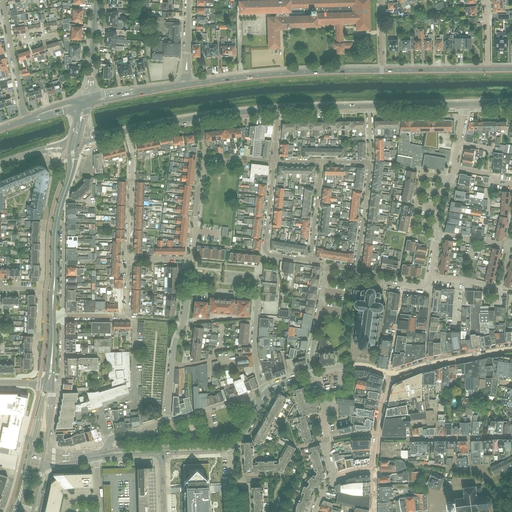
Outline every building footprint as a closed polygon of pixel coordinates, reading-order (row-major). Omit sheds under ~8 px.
[(15,3),(14,0),(7,0),(9,5),(12,4),(14,10),(10,11),(11,15),(18,13),(15,3)] [(20,0),(14,0),(15,3),(17,2),(18,5),(19,5),(20,9),(23,8),(21,4),(22,4),(20,0)] [(276,49),(278,49),(279,49),(278,28),(288,28),(293,28),(293,26),(316,25),(316,27),(320,27),(320,24),(337,23),(337,27),(342,27),(342,23),(356,22),(357,30),(369,29),(369,20),(369,3),(368,0),(304,0),(289,0),(283,1),(283,0),(242,0),(243,2),(240,2),(240,12),(271,12),(271,17),(268,17),(269,48),(276,47),(276,49)] [(400,5),(398,6),(398,4),(397,3),(395,3),(395,2),(393,2),(393,1),(391,0),(390,0),(389,1),(389,3),(389,9),(389,12),(389,13),(393,13),(393,11),(398,11),(399,11),(400,14),(404,13),(400,5)] [(159,4),(159,8),(160,9),(161,9),(160,11),(162,11),(167,12),(167,9),(170,9),(173,9),(173,3),(163,3),(160,3),(159,4)] [(63,6),(62,9),(67,9),(67,10),(70,10),(70,15),(73,15),(83,16),(84,12),(82,12),(83,10),(74,9),(71,9),(71,6),(68,6),(63,6)] [(477,14),(478,14),(477,10),(476,10),(476,7),(470,7),(466,8),(466,9),(463,9),(463,12),(468,11),(468,15),(471,15),(472,15),(472,17),(476,17),(475,15),(477,14)] [(207,17),(211,17),(216,17),(216,14),(209,14),(209,11),(213,12),(213,9),(204,8),(204,9),(197,8),(197,10),(196,10),(196,13),(197,13),(197,14),(207,14),(207,17)] [(18,24),(17,15),(13,16),(11,16),(11,19),(14,19),(15,28),(13,28),(14,34),(20,34),(18,24)] [(70,24),(70,22),(73,22),(73,21),(82,22),(82,19),(83,19),(83,16),(73,15),(73,19),(67,18),(67,19),(63,19),(63,23),(70,24)] [(51,29),(52,29),(57,28),(57,27),(63,26),(62,20),(56,21),(56,18),(50,19),(51,29)] [(117,19),(107,19),(107,23),(108,23),(107,25),(110,25),(110,26),(117,27),(117,19)] [(180,56),(181,42),(179,41),(180,23),(166,22),(166,28),(169,29),(169,37),(163,37),(159,37),(159,41),(157,41),(157,47),(163,47),(162,56),(169,56),(169,57),(173,57),(180,57),(180,56)] [(63,23),(63,27),(67,27),(67,29),(69,29),(69,30),(72,30),(72,33),(82,34),(82,30),(81,30),(81,28),(75,27),(75,24),(70,24),(63,23)] [(424,40),(424,37),(424,29),(418,29),(419,41),(415,41),(415,50),(422,50),(422,40),(424,40)] [(107,37),(107,39),(125,40),(125,38),(120,37),(119,38),(117,38),(118,37),(116,37),(116,32),(112,32),(112,33),(107,32),(107,33),(106,33),(106,35),(107,36),(106,37),(107,37)] [(457,32),(455,32),(455,45),(457,45),(457,49),(459,49),(463,49),(463,36),(459,36),(459,33),(457,33),(457,32)] [(463,36),(463,49),(468,49),(468,48),(471,48),(471,37),(474,37),(474,32),(469,32),(469,34),(467,36),(463,36)] [(496,40),(496,50),(506,50),(506,46),(508,46),(508,45),(508,40),(508,33),(505,33),(505,34),(497,34),(497,33),(497,32),(496,32),(497,40),(496,40)] [(64,42),(66,42),(70,42),(70,40),(72,40),(72,39),(81,40),(81,37),(82,37),(82,34),(72,33),(72,37),(69,37),(63,37),(64,42)] [(207,34),(203,34),(203,40),(205,40),(205,45),(205,56),(208,56),(209,57),(211,57),(211,56),(212,56),(211,44),(208,45),(208,39),(207,39),(207,34)] [(424,40),(425,40),(425,50),(432,49),(432,40),(433,40),(433,34),(430,34),(429,35),(429,37),(424,37),(424,40)] [(447,50),(453,50),(453,40),(452,40),(452,38),(452,35),(450,35),(450,36),(445,36),(445,47),(447,47),(447,50)] [(390,38),(390,40),(390,50),(398,50),(398,42),(401,41),(400,36),(398,36),(398,40),(395,40),(395,38),(390,38)] [(410,36),(410,41),(402,41),(402,50),(411,50),(410,42),(414,42),(414,36),(410,36)] [(58,42),(52,44),(54,50),(55,52),(60,51),(61,55),(62,57),(65,56),(65,55),(64,54),(64,48),(60,49),(58,42)] [(70,42),(66,42),(64,42),(64,48),(67,48),(70,49),(70,52),(81,53),(81,50),(80,49),(80,47),(71,46),(71,45),(70,45),(70,42)] [(344,47),(344,44),(343,44),(343,43),(342,43),(341,43),(341,44),(337,44),(334,44),(334,48),(338,48),(338,49),(336,49),(337,49),(337,53),(343,53),(343,48),(344,48),(344,47)] [(52,44),(46,45),(48,51),(48,52),(51,51),(54,57),(56,56),(55,52),(54,50),(52,44)] [(162,61),(162,56),(163,47),(157,47),(153,47),(152,61),(162,61)] [(38,48),(32,50),(33,56),(34,57),(36,56),(38,61),(41,60),(38,48)] [(27,64),(24,53),(21,53),(21,52),(18,53),(18,54),(20,61),(23,60),(24,65),(27,64)] [(69,55),(65,55),(65,61),(65,62),(71,62),(72,60),(76,60),(76,58),(79,59),(80,56),(81,56),(81,53),(70,52),(69,55)] [(128,61),(123,62),(126,75),(127,75),(129,75),(129,74),(132,74),(130,64),(130,61),(133,60),(132,55),(127,56),(128,61)] [(138,59),(135,60),(137,66),(138,71),(141,71),(142,72),(143,72),(144,71),(144,70),(145,70),(144,68),(147,68),(146,61),(143,62),(139,62),(139,60),(139,59),(138,59)] [(126,75),(123,62),(119,63),(118,60),(114,61),(115,66),(117,65),(117,67),(118,67),(120,76),(122,75),(123,76),(125,76),(125,75),(126,75)] [(71,62),(65,62),(65,65),(67,65),(67,69),(71,69),(70,75),(74,76),(74,77),(78,77),(78,71),(79,71),(80,70),(80,67),(73,67),(73,66),(71,65),(71,62)] [(103,78),(104,78),(104,79),(105,79),(105,80),(106,80),(106,79),(107,79),(107,78),(112,78),(112,75),(113,76),(114,71),(113,66),(110,66),(110,63),(105,63),(105,66),(104,66),(103,78)] [(65,81),(65,75),(60,76),(60,77),(59,77),(58,79),(59,80),(57,80),(57,81),(56,81),(52,82),(55,93),(62,91),(60,85),(62,84),(62,83),(62,82),(65,81)] [(39,85),(33,87),(33,88),(33,90),(36,99),(36,98),(36,99),(39,98),(42,97),(40,90),(40,88),(43,87),(41,81),(41,80),(38,80),(39,85)] [(50,86),(46,87),(48,94),(55,93),(52,82),(49,83),(50,86)] [(26,90),(26,92),(29,101),(36,99),(33,90),(33,89),(33,88),(26,90)] [(2,95),(5,106),(12,105),(10,97),(6,98),(5,95),(2,95)] [(401,121),(400,134),(398,149),(397,154),(395,165),(396,165),(396,163),(410,166),(410,168),(410,167),(415,168),(414,168),(414,165),(416,166),(421,167),(443,171),(445,163),(448,163),(449,159),(446,158),(446,154),(439,153),(434,152),(435,150),(433,150),(433,148),(438,149),(436,148),(436,132),(436,133),(438,133),(442,133),(442,131),(444,131),(444,133),(449,133),(449,131),(451,131),(451,134),(454,134),(454,128),(454,121),(451,121),(451,120),(401,121)] [(255,126),(252,155),(252,157),(262,158),(269,159),(271,141),(264,140),(265,134),(266,135),(266,137),(271,137),(272,130),(272,124),(266,125),(255,126)] [(284,132),(289,132),(289,124),(282,124),(282,132),(281,132),(281,138),(284,138),(284,132)] [(249,155),(252,155),(255,126),(250,127),(250,131),(246,130),(245,137),(249,138),(251,138),(251,145),(250,145),(250,149),(244,148),(244,153),(243,155),(249,156),(249,155)] [(235,129),(236,137),(242,136),(243,140),(245,140),(245,137),(246,130),(246,127),(235,129)] [(233,149),(231,129),(226,130),(227,138),(229,138),(231,148),(228,149),(229,154),(234,155),(233,149)] [(473,143),(473,135),(467,134),(465,141),(473,143)] [(186,154),(190,154),(196,155),(197,147),(191,148),(191,144),(194,144),(193,135),(192,136),(192,135),(189,135),(189,136),(186,137),(188,145),(187,145),(187,148),(186,149),(186,154)] [(142,143),(137,144),(136,144),(138,152),(141,152),(142,156),(145,156),(142,143)] [(115,158),(118,157),(119,159),(120,162),(122,161),(119,148),(113,150),(115,158)] [(462,165),(462,166),(472,167),(473,163),(472,163),(473,159),(474,159),(474,155),(474,151),(476,151),(477,149),(469,148),(468,148),(467,149),(465,149),(464,153),(465,154),(464,157),(463,162),(464,162),(463,165),(462,165)] [(111,164),(110,159),(108,151),(102,152),(104,160),(107,160),(108,161),(109,164),(111,164)] [(95,169),(95,173),(102,173),(102,156),(101,153),(94,155),(94,169),(95,169)] [(36,166),(35,166),(0,181),(0,210),(18,210),(18,219),(40,218),(40,211),(42,211),(49,177),(49,176),(49,175),(49,174),(49,173),(48,172),(48,171),(47,170),(46,169),(46,168),(45,168),(44,167),(43,166),(42,166),(41,166),(40,166),(39,166),(38,166),(37,166),(36,166)] [(96,180),(96,178),(84,178),(84,182),(74,191),(74,190),(71,193),(71,199),(80,199),(91,189),(90,188),(91,186),(91,182),(92,182),(93,180),(96,180)] [(466,196),(483,199),(484,194),(477,192),(477,196),(466,194),(466,191),(456,189),(456,194),(466,196)] [(474,201),(483,203),(483,199),(466,196),(456,194),(455,200),(464,201),(465,199),(475,200),(474,201)] [(451,206),(466,208),(471,209),(482,211),(483,208),(474,206),(474,207),(468,206),(467,207),(462,206),(462,203),(452,201),(451,206)] [(456,225),(459,226),(460,219),(450,218),(449,220),(448,220),(447,223),(456,225)] [(471,228),(459,226),(456,225),(456,226),(447,224),(446,231),(454,233),(455,228),(463,229),(462,234),(470,236),(471,228)] [(482,238),(482,235),(484,235),(485,227),(478,226),(476,237),(482,238)] [(411,240),(407,240),(405,249),(405,250),(405,249),(409,249),(409,250),(413,251),(415,241),(415,242),(411,241),(411,240)] [(184,254),(186,243),(182,242),(181,246),(175,246),(175,248),(175,254),(184,254)] [(425,245),(418,243),(418,246),(417,246),(416,250),(415,255),(416,255),(415,258),(414,258),(414,263),(424,265),(424,264),(423,264),(423,260),(424,261),(425,256),(424,256),(425,252),(426,252),(427,248),(424,247),(425,245)] [(197,245),(196,256),(199,256),(199,257),(204,257),(207,257),(207,258),(212,258),(212,257),(216,258),(220,259),(220,258),(224,258),(224,259),(225,249),(221,249),(217,249),(217,248),(212,248),(209,248),(204,247),(204,248),(200,247),(200,246),(197,245)] [(237,261),(238,252),(237,252),(237,253),(234,253),(234,252),(230,252),(229,260),(230,259),(232,259),(232,260),(237,261)] [(238,252),(237,261),(237,259),(240,260),(240,261),(244,261),(245,253),(245,254),(241,253),(238,252)] [(245,253),(244,261),(244,260),(247,260),(247,262),(252,262),(252,254),(248,254),(248,253),(245,253)] [(381,267),(386,268),(387,259),(382,258),(383,253),(381,253),(380,257),(379,262),(378,262),(378,264),(381,265),(381,267)] [(254,262),(259,263),(260,255),(256,255),(256,254),(252,254),(252,262),(252,261),(255,261),(254,262)] [(370,267),(370,262),(363,261),(362,266),(372,270),(373,268),(370,267)] [(407,265),(406,265),(402,264),(402,267),(401,274),(401,273),(405,274),(405,275),(409,276),(409,275),(413,275),(413,276),(417,277),(418,274),(420,274),(421,268),(419,268),(419,267),(415,267),(415,266),(413,266),(411,266),(410,266),(407,265)] [(312,269),(311,272),(319,274),(321,267),(307,265),(307,268),(312,269)] [(260,277),(259,278),(260,279),(261,279),(262,280),(262,285),(263,286),(263,287),(263,291),(262,291),(262,295),(265,295),(264,301),(270,302),(271,301),(274,301),(275,296),(276,292),(275,292),(275,287),(276,287),(277,281),(276,281),(277,274),(272,274),(272,272),(273,268),(264,267),(263,267),(263,269),(263,276),(261,276),(260,277)] [(309,285),(317,286),(318,280),(305,278),(304,280),(310,281),(309,285)] [(369,346),(370,346),(371,345),(372,345),(372,346),(373,345),(375,344),(375,345),(376,344),(375,344),(376,341),(377,341),(377,340),(376,340),(376,338),(378,338),(378,337),(376,337),(377,335),(377,334),(377,331),(378,331),(379,331),(377,330),(378,328),(378,327),(378,325),(379,325),(380,324),(378,324),(378,321),(383,322),(383,315),(380,314),(379,314),(380,313),(382,313),(382,310),(383,311),(383,310),(385,308),(385,309),(385,308),(385,306),(386,305),(385,305),(384,303),(385,302),(384,302),(383,302),(384,299),(381,299),(382,297),(383,297),(382,297),(382,294),(383,293),(382,293),(380,291),(379,291),(377,292),(377,290),(377,289),(376,289),(374,288),(375,287),(374,287),(372,287),(371,286),(371,287),(369,288),(368,288),(368,289),(367,290),(365,289),(366,289),(365,288),(365,289),(362,290),(362,289),(361,290),(360,290),(361,289),(361,288),(360,289),(355,289),(355,288),(354,289),(355,289),(354,296),(353,296),(353,297),(354,296),(359,297),(358,298),(357,298),(358,299),(356,301),(356,300),(355,301),(356,301),(356,303),(355,304),(355,305),(356,304),(357,306),(356,307),(357,307),(357,310),(359,310),(359,311),(358,311),(358,312),(359,312),(359,314),(357,314),(357,315),(359,315),(358,318),(357,318),(358,318),(358,321),(357,321),(356,322),(358,322),(357,324),(356,325),(357,325),(357,328),(356,327),(356,328),(357,328),(356,331),(356,332),(356,334),(355,334),(355,335),(356,335),(356,337),(355,337),(355,338),(354,340),(355,342),(355,343),(356,343),(357,344),(357,345),(358,345),(358,344),(360,343),(360,345),(369,346)] [(455,290),(448,289),(442,289),(435,288),(434,298),(432,311),(437,311),(436,316),(446,317),(446,318),(453,318),(455,290)] [(474,304),(474,298),(474,291),(466,290),(465,299),(468,302),(468,304),(474,304)] [(315,300),(316,293),(303,291),(302,294),(307,295),(307,298),(315,300)] [(471,313),(471,319),(471,323),(471,332),(471,339),(472,348),(482,346),(481,336),(480,323),(480,315),(479,305),(481,305),(482,298),(482,291),(474,291),(474,298),(474,304),(473,305),(471,304),(471,309),(471,313)] [(387,292),(386,298),(389,298),(388,301),(392,301),(392,302),(399,303),(400,294),(390,292),(387,292)] [(210,312),(232,314),(236,314),(236,315),(248,316),(249,301),(248,301),(248,300),(245,300),(245,301),(237,300),(237,303),(234,303),(234,300),(210,298),(210,305),(207,304),(207,302),(200,302),(200,301),(196,301),(196,302),(195,302),(194,316),(209,318),(210,312)] [(85,308),(85,312),(95,312),(95,310),(95,300),(92,300),(88,300),(87,300),(87,303),(87,306),(85,306),(85,308)] [(388,301),(387,309),(391,309),(397,310),(398,310),(399,303),(392,302),(392,301),(388,301)] [(313,313),(314,307),(300,305),(300,307),(305,308),(304,312),(313,313)] [(482,346),(491,344),(490,339),(490,335),(489,330),(489,326),(489,313),(489,310),(489,308),(490,306),(481,305),(479,305),(480,315),(480,323),(481,336),(482,346)] [(427,319),(428,307),(424,307),(423,306),(422,310),(419,309),(419,311),(419,314),(418,314),(417,318),(419,318),(418,322),(422,323),(422,324),(427,324),(427,319)] [(132,309),(132,312),(135,313),(135,316),(136,316),(140,316),(140,313),(140,309),(142,309),(144,309),(145,309),(151,310),(151,307),(145,307),(142,307),(132,307),(132,309)] [(501,315),(505,316),(506,307),(495,307),(495,311),(494,316),(501,316),(501,315)] [(377,364),(377,366),(388,368),(389,366),(389,364),(390,356),(392,348),(393,339),(388,338),(387,338),(388,332),(389,332),(391,323),(395,324),(397,315),(397,310),(391,309),(387,309),(379,355),(377,364)] [(404,363),(413,361),(414,360),(414,356),(413,350),(413,344),(414,338),(417,315),(401,314),(400,320),(409,320),(408,326),(408,330),(406,342),(405,352),(404,363)] [(292,321),(295,322),(311,324),(312,319),(302,318),(302,320),(295,319),(296,316),(290,315),(290,319),(289,321),(292,321)] [(240,323),(240,328),(249,329),(250,324),(249,324),(249,319),(241,320),(240,323)] [(392,367),(404,363),(405,352),(406,342),(408,330),(408,326),(409,320),(400,320),(399,319),(398,327),(398,328),(402,328),(401,335),(398,335),(395,351),(396,351),(395,353),(394,356),(392,367)] [(94,346),(91,346),(91,353),(94,353),(110,353),(111,322),(101,322),(92,322),(91,333),(101,333),(104,333),(104,339),(101,339),(94,339),(94,346)] [(494,325),(494,330),(495,336),(496,343),(506,342),(504,333),(506,324),(499,323),(499,325),(494,325)] [(428,356),(434,355),(434,344),(434,342),(434,341),(435,335),(435,331),(438,331),(438,327),(430,326),(430,331),(429,346),(428,356)] [(452,327),(452,330),(451,330),(450,341),(452,352),(453,351),(454,351),(457,351),(462,349),(460,340),(461,331),(455,330),(455,327),(452,327)] [(414,360),(426,356),(426,344),(426,340),(426,334),(415,332),(415,335),(415,338),(414,338),(413,344),(413,350),(414,356),(414,360)] [(266,347),(269,347),(269,337),(258,336),(258,346),(266,347)] [(76,352),(76,340),(66,340),(66,352),(76,352)] [(319,353),(320,365),(335,363),(334,356),(337,355),(338,354),(338,352),(336,351),(334,351),(323,352),(324,346),(326,346),(326,341),(320,340),(318,353),(319,353)] [(296,341),(296,343),(298,343),(300,344),(299,346),(300,346),(300,348),(306,349),(308,341),(306,341),(304,341),(301,341),(300,341),(296,341)] [(270,351),(270,347),(269,347),(266,347),(258,346),(259,355),(259,359),(260,359),(270,358),(270,354),(270,351)] [(297,357),(297,360),(305,358),(306,351),(299,350),(297,357)] [(113,379),(114,381),(112,382),(112,387),(95,392),(87,392),(90,400),(84,403),(83,396),(78,397),(78,392),(63,392),(63,398),(62,398),(62,404),(61,404),(61,410),(60,410),(60,415),(58,415),(59,421),(57,421),(56,428),(67,427),(73,427),(72,421),(74,421),(73,416),(75,416),(75,410),(81,410),(81,408),(88,408),(88,409),(90,409),(91,409),(92,409),(94,409),(95,408),(96,408),(98,408),(99,407),(100,406),(101,406),(103,405),(102,402),(116,398),(115,397),(129,393),(127,387),(130,387),(129,352),(125,352),(110,352),(110,353),(105,353),(110,369),(112,369),(112,371),(111,371),(110,371),(110,372),(109,373),(109,374),(108,375),(109,376),(109,377),(109,378),(110,378),(111,379),(112,379),(113,379)] [(191,358),(194,358),(193,362),(200,361),(201,353),(191,352),(191,358)] [(240,356),(235,357),(237,368),(237,372),(240,372),(240,374),(243,373),(243,367),(253,366),(252,354),(246,355),(244,355),(243,355),(240,356)] [(287,354),(286,359),(289,372),(294,371),(292,361),(293,357),(289,356),(289,355),(287,354)] [(508,387),(507,393),(511,394),(511,357),(504,356),(492,357),(493,368),(493,370),(492,377),(492,378),(498,379),(501,380),(501,378),(500,378),(500,375),(502,375),(511,376),(511,384),(510,388),(508,387)] [(16,368),(16,372),(28,372),(28,369),(31,369),(31,368),(31,358),(32,358),(20,358),(20,362),(25,362),(25,364),(20,364),(20,367),(20,368),(16,368)] [(79,369),(80,369),(98,369),(98,358),(79,358),(78,358),(66,358),(66,361),(65,361),(65,364),(66,364),(66,367),(66,377),(78,377),(78,369),(79,369)] [(268,380),(272,379),(271,368),(270,358),(260,359),(260,362),(264,375),(266,380),(266,381),(268,380)] [(297,361),(299,370),(304,369),(305,367),(305,358),(297,360),(297,361)] [(465,378),(465,388),(465,390),(472,391),(472,399),(478,399),(478,391),(478,389),(479,389),(479,377),(479,375),(479,360),(468,362),(465,363),(465,373),(465,378)] [(0,372),(14,373),(14,372),(14,368),(14,362),(10,362),(10,367),(8,367),(8,362),(0,361),(0,372)] [(197,366),(192,367),(192,373),(194,409),(208,405),(208,396),(207,393),(207,384),(207,363),(197,366)] [(276,366),(271,368),(272,379),(280,375),(279,369),(280,368),(279,364),(275,365),(276,366)] [(437,382),(437,379),(437,369),(436,369),(430,371),(429,371),(429,388),(435,388),(434,390),(436,390),(437,382)] [(231,370),(225,371),(226,376),(227,380),(227,382),(227,384),(228,384),(234,383),(238,395),(247,391),(244,383),(244,381),(244,375),(243,373),(240,374),(233,377),(231,370)] [(356,378),(362,380),(363,376),(364,376),(365,370),(356,370),(356,378)] [(423,372),(422,384),(422,387),(422,394),(421,395),(421,401),(425,400),(425,407),(429,407),(429,408),(429,400),(429,395),(429,388),(429,371),(423,372)] [(362,380),(367,381),(382,384),(382,381),(383,381),(384,377),(370,372),(368,377),(364,376),(363,376),(362,380)] [(389,400),(409,398),(416,396),(417,402),(421,401),(421,395),(421,393),(420,386),(421,386),(421,373),(403,380),(395,383),(393,386),(389,400)] [(245,375),(244,375),(244,381),(244,383),(247,391),(252,389),(249,383),(248,379),(247,378),(245,375)] [(256,380),(255,376),(254,377),(253,375),(247,378),(248,379),(252,389),(258,386),(256,380)] [(501,380),(498,379),(492,378),(492,377),(486,377),(486,389),(486,390),(488,390),(488,395),(496,396),(498,384),(500,384),(501,380)] [(382,384),(367,381),(362,380),(356,378),(356,387),(368,390),(381,391),(382,384)] [(66,379),(66,382),(63,382),(63,388),(72,389),(72,383),(72,382),(73,382),(73,379),(66,379)] [(220,383),(218,384),(219,386),(220,389),(223,400),(228,399),(224,388),(223,385),(221,386),(220,383)] [(227,384),(224,385),(226,391),(228,399),(237,395),(234,387),(230,389),(229,387),(228,384),(227,384)] [(297,401),(295,401),(296,406),(298,405),(299,411),(301,410),(302,413),(302,415),(299,416),(300,420),(300,422),(299,422),(300,428),(298,428),(300,433),(302,432),(303,438),(305,437),(305,440),(306,443),(315,440),(314,436),(313,435),(313,434),(312,434),(311,431),(310,430),(310,429),(310,428),(311,428),(311,426),(310,426),(309,425),(309,423),(308,420),(309,420),(308,414),(309,414),(320,411),(319,408),(321,407),(318,399),(312,401),(311,400),(309,400),(308,398),(306,398),(305,397),(304,393),(305,393),(306,393),(305,392),(305,391),(304,387),(295,390),(296,393),(297,395),(295,395),(297,401)] [(337,403),(340,404),(354,405),(356,406),(364,407),(365,407),(366,407),(376,409),(381,391),(368,390),(356,387),(354,399),(337,397),(337,403)] [(217,395),(215,395),(217,402),(223,400),(220,389),(215,390),(217,395)] [(207,393),(208,396),(208,405),(217,402),(215,395),(212,396),(211,392),(207,393)] [(0,413),(11,413),(8,426),(8,427),(3,426),(0,441),(0,446),(16,450),(21,429),(23,416),(24,416),(28,395),(21,393),(20,395),(19,395),(17,395),(18,393),(0,393),(0,413)] [(251,442),(243,442),(243,446),(243,448),(244,448),(245,448),(245,454),(245,455),(244,455),(244,456),(245,456),(245,458),(245,463),(244,463),(244,465),(244,469),(251,469),(253,469),(253,470),(253,472),(257,472),(259,472),(260,472),(260,471),(260,470),(263,470),(265,470),(269,470),(271,470),(274,470),(274,471),(275,471),(277,471),(284,471),(287,465),(288,464),(288,463),(289,461),(291,458),(292,456),(293,453),(294,451),(296,448),(288,444),(287,443),(279,459),(280,462),(277,462),(274,462),(274,461),(269,461),(269,458),(264,458),(264,461),(259,461),(259,463),(256,463),(253,463),(253,457),(254,457),(254,447),(252,447),(252,445),(252,443),(255,443),(256,441),(261,444),(263,441),(264,439),(265,440),(268,435),(270,436),(271,434),(272,432),(270,431),(273,426),(272,425),(273,423),(276,418),(277,416),(278,417),(281,412),(283,413),(285,408),(283,408),(286,403),(285,402),(286,400),(287,397),(290,399),(291,396),(286,394),(285,396),(279,393),(277,396),(277,397),(276,398),(277,398),(278,399),(276,402),(275,403),(274,404),(273,404),(273,405),(272,405),(274,406),(273,407),(272,409),(270,412),(270,411),(269,411),(268,413),(264,419),(264,421),(263,421),(264,422),(265,422),(262,427),(261,428),(260,427),(259,429),(260,429),(260,430),(259,432),(257,435),(256,434),(256,435),(255,436),(253,440),(252,442),(251,442)] [(173,396),(172,414),(173,416),(181,413),(178,404),(179,404),(179,399),(178,397),(176,396),(173,396)] [(413,403),(417,402),(416,396),(409,398),(389,400),(388,406),(407,403),(407,401),(412,400),(413,403)] [(187,412),(193,410),(188,397),(183,398),(184,402),(187,412)] [(478,399),(472,399),(465,398),(465,402),(467,402),(466,408),(466,415),(472,415),(472,409),(473,404),(478,404),(478,399)] [(426,411),(425,407),(425,400),(421,401),(417,402),(418,412),(419,412),(426,411)] [(184,402),(179,404),(178,404),(181,413),(187,412),(184,402)] [(340,404),(340,409),(339,415),(349,415),(352,415),(355,416),(355,415),(356,415),(357,410),(355,410),(356,406),(354,405),(340,404)] [(393,412),(408,409),(410,408),(410,407),(408,408),(407,404),(388,407),(387,412),(393,411),(393,412)] [(112,410),(112,415),(113,415),(114,422),(115,430),(116,432),(115,432),(116,432),(125,430),(125,423),(124,421),(124,419),(124,416),(124,411),(123,411),(123,409),(123,406),(120,406),(119,406),(118,406),(114,406),(112,407),(112,410)] [(364,407),(356,406),(355,410),(357,410),(356,415),(374,418),(376,409),(365,407),(364,407)] [(403,415),(409,414),(408,410),(411,410),(410,408),(408,409),(393,412),(393,411),(387,412),(386,417),(403,415)] [(426,411),(426,419),(427,421),(434,420),(434,411),(433,410),(426,411)] [(485,427),(486,422),(486,423),(482,422),(481,424),(480,423),(480,421),(477,421),(478,416),(479,416),(479,414),(479,413),(479,412),(478,411),(477,411),(476,411),(473,410),(472,422),(472,425),(473,425),(473,429),(473,434),(479,434),(479,433),(480,429),(480,428),(481,428),(481,427),(485,427)] [(412,435),(413,435),(412,429),(412,428),(411,421),(426,419),(426,411),(419,412),(418,412),(409,414),(403,415),(386,417),(383,433),(385,435),(412,435)] [(131,418),(132,428),(140,425),(139,417),(138,412),(130,413),(131,418)] [(355,416),(352,415),(349,415),(349,424),(354,423),(355,422),(356,430),(361,430),(373,429),(374,418),(365,417),(355,416)] [(492,418),(490,418),(489,423),(492,423),(492,425),(490,425),(490,429),(491,429),(491,433),(490,433),(497,433),(498,418),(492,418)] [(102,434),(100,429),(99,429),(97,421),(94,422),(90,423),(92,430),(90,431),(94,439),(101,437),(101,435),(102,434)] [(349,425),(346,426),(347,432),(354,430),(354,423),(349,424),(349,425)] [(435,426),(427,427),(428,435),(429,435),(436,435),(436,426),(435,426)] [(86,428),(83,429),(84,432),(87,441),(94,439),(90,431),(91,430),(90,427),(86,428)] [(412,428),(413,435),(420,435),(420,434),(419,427),(412,428)] [(55,433),(58,444),(61,446),(65,446),(66,446),(63,433),(55,433)] [(73,445),(71,437),(70,433),(67,433),(63,433),(66,446),(71,445),(73,445)] [(73,433),(70,433),(71,437),(73,445),(79,443),(77,435),(74,436),(73,433)] [(79,443),(86,441),(84,433),(77,435),(79,443)] [(353,445),(371,444),(372,437),(353,438),(353,439),(352,439),(351,439),(351,441),(344,443),(344,447),(353,445)] [(511,439),(503,440),(503,447),(504,447),(505,451),(505,457),(506,458),(511,455),(511,439)] [(483,440),(484,441),(484,451),(484,457),(484,464),(488,464),(488,463),(491,463),(491,462),(491,457),(493,457),(492,453),(487,453),(487,448),(488,448),(488,440),(483,440)] [(401,442),(393,442),(384,442),(384,441),(382,441),(381,450),(401,450),(401,442)] [(458,453),(458,447),(458,441),(447,441),(447,448),(457,448),(457,453),(458,453)] [(472,452),(473,464),(481,464),(481,457),(480,452),(483,452),(482,441),(477,441),(477,451),(472,452)] [(411,455),(416,455),(416,442),(411,442),(412,451),(408,451),(408,457),(411,457),(411,455)] [(346,452),(371,450),(371,449),(370,449),(371,445),(371,444),(353,445),(344,447),(345,452),(346,452)] [(306,511),(305,511),(306,510),(306,508),(307,505),(308,505),(309,506),(309,505),(310,503),(312,497),(313,495),(313,494),(312,494),(313,491),(313,489),(315,487),(316,485),(319,483),(320,484),(321,482),(324,480),(325,479),(328,476),(327,473),(327,471),(326,467),(325,466),(325,465),(324,465),(323,462),(322,460),(322,459),(323,459),(323,457),(321,458),(321,457),(321,456),(320,454),(319,451),(320,451),(321,451),(321,450),(320,448),(319,445),(317,446),(310,447),(310,448),(311,451),(312,453),(310,453),(315,469),(316,468),(317,470),(318,473),(315,475),(314,477),(313,476),(312,477),(309,480),(307,479),(304,481),(303,485),(305,486),(303,491),(304,492),(303,494),(301,500),(300,502),(299,501),(297,507),(295,506),(293,511),(296,511),(295,511),(306,511)] [(346,458),(370,455),(371,450),(346,452),(345,452),(339,453),(333,455),(335,461),(345,458),(345,459),(346,458)] [(380,469),(382,471),(383,471),(382,471),(383,471),(393,471),(394,453),(396,453),(396,460),(400,460),(400,467),(402,467),(402,468),(406,468),(406,464),(409,464),(409,463),(408,459),(408,451),(394,450),(394,451),(381,450),(381,469),(380,469)] [(368,461),(370,460),(370,455),(346,458),(346,459),(347,469),(353,466),(369,464),(368,464),(368,461)] [(185,511),(210,511),(210,492),(209,484),(209,464),(183,464),(184,485),(184,493),(185,511)] [(495,465),(492,466),(491,467),(494,474),(499,472),(495,465)] [(153,511),(153,474),(152,467),(137,467),(138,511),(153,511)] [(444,477),(434,473),(435,470),(433,469),(432,472),(430,477),(427,484),(430,486),(430,487),(439,490),(444,477)] [(64,487),(68,487),(93,486),(92,472),(53,474),(56,478),(51,483),(44,511),(58,511),(63,492),(60,489),(64,487)] [(392,474),(390,476),(379,476),(379,482),(391,481),(391,482),(398,482),(398,473),(397,473),(392,474)] [(345,481),(344,481),(345,483),(352,482),(371,481),(371,475),(364,475),(360,476),(347,480),(345,481)] [(354,494),(371,494),(371,481),(352,482),(345,483),(344,481),(335,486),(335,489),(338,490),(354,494)] [(268,511),(268,482),(260,483),(251,483),(252,511),(268,511)] [(483,494),(483,495),(482,486),(476,487),(476,486),(464,487),(465,497),(455,498),(455,501),(448,501),(449,510),(456,509),(456,511),(466,510),(466,511),(488,511),(487,511),(490,508),(491,507),(490,506),(493,503),(493,504),(494,503),(493,503),(492,499),(493,498),(493,497),(492,498),(489,495),(489,494),(488,494),(488,495),(484,496),(483,494)] [(395,494),(399,494),(405,493),(408,491),(407,489),(398,490),(394,490),(394,496),(390,496),(390,501),(394,501),(394,499),(396,499),(395,494)] [(379,500),(390,501),(390,496),(394,496),(394,490),(379,490),(379,493),(379,500)] [(415,493),(415,496),(416,510),(428,509),(427,494),(421,494),(415,493)] [(406,504),(407,511),(416,510),(415,496),(409,496),(405,497),(406,497),(406,504)]
